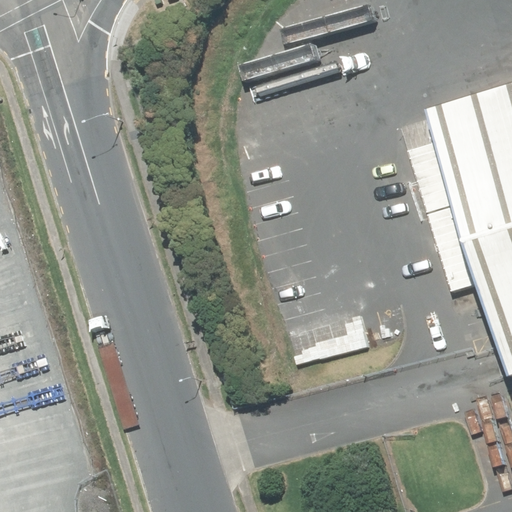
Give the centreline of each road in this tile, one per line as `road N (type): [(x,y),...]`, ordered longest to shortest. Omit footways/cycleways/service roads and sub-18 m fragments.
road 1 (unclassified): [(194,511),(73,129)]
road 2 (primary): [(109,0),(88,47),(73,129)]
road 3 (unclassified): [(73,129),(37,0)]
